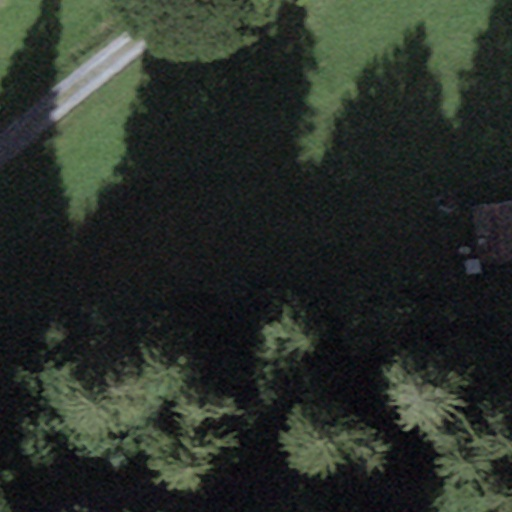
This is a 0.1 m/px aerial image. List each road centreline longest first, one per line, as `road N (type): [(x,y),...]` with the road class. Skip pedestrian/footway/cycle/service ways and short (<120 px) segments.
road 1 (track): [(447,511),(336,484),(246,483),(71,511)]
road 2 (track): [(174,0),(0,152)]
